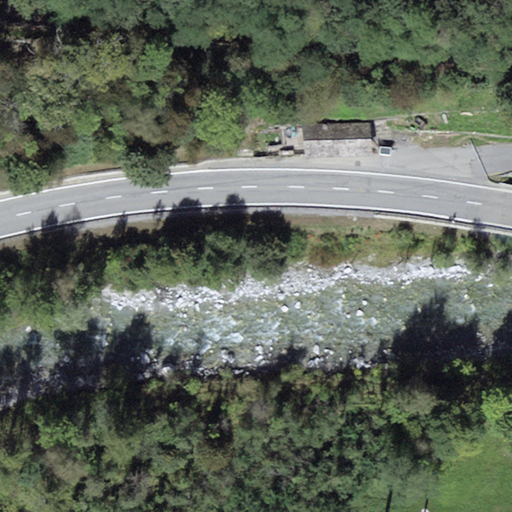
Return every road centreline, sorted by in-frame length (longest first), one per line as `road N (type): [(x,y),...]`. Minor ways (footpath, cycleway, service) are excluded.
road 1 (track): [(511,67),(0,2)]
road 2 (primary): [(0,219),(187,190),(382,193)]
road 3 (residential): [(511,162),(446,166),(382,193)]
road 4 (primary): [(382,193),(511,211)]
